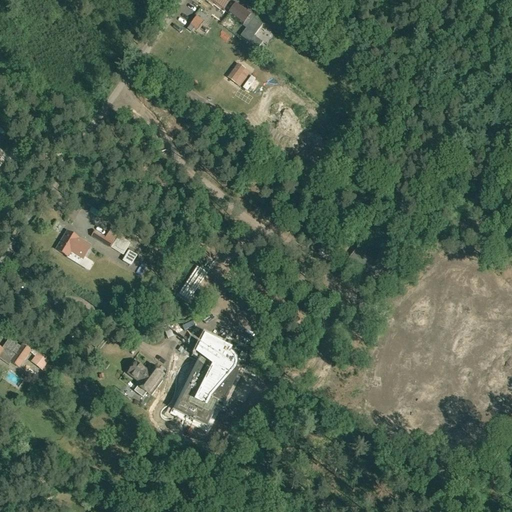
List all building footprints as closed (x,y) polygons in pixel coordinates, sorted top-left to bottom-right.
[(208,0),(227,14),(235,4),(236,4),(238,0),(208,0)] [(240,0),(238,0),(236,4),(235,4),(227,14),(246,29),(240,37),(257,50),(262,43),(254,37),(262,25),(254,19),(258,13),(240,0)] [(290,31),(297,21),(293,18),(286,28),(290,31)] [(299,44),(310,53),(318,59),(325,50),(306,35),(299,44)] [(229,80),(239,87),(250,73),(240,66),(229,80)] [(274,72),(270,76),(283,87),(286,83),(274,72)] [(115,242),(95,231),(91,237),(111,248),(115,242)] [(80,264),(83,258),(90,246),(68,233),(57,250),(68,256),(80,264)] [(119,256),(129,263),(134,255),(124,249),(119,256)] [(349,263),(374,282),(383,271),(358,251),(349,263)] [(214,340),(204,335),(195,353),(204,359),(195,375),(200,378),(187,404),(202,412),(209,397),(221,404),(241,366),(246,368),(253,354),(228,341),(225,346),(223,345),(222,347),(213,342),(214,340)] [(0,358),(9,365),(11,362),(18,367),(30,351),(22,345),(20,347),(9,339),(2,349),(0,348),(0,358)] [(31,358),(20,375),(28,380),(39,363),(31,358)] [(50,382),(59,372),(48,362),(39,372),(50,382)] [(146,393),(149,394),(164,374),(151,365),(147,370),(136,362),(128,373),(139,381),(136,385),(138,386),(135,391),(143,397),(146,393)] [(162,386),(152,395),(151,393),(143,400),(149,407),(166,391),(162,386)] [(160,406),(166,409),(175,395),(169,392),(160,406)]
